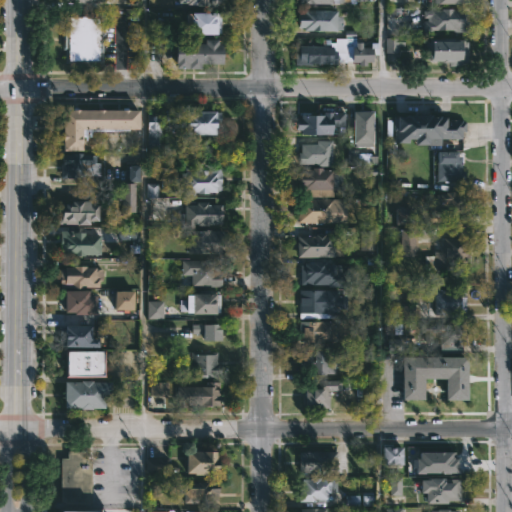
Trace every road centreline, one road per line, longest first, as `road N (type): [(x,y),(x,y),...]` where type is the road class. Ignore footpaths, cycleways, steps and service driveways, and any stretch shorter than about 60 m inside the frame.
road 1 (residential): [(510,511),(500,0)]
road 2 (residential): [(259,511),(262,0)]
road 3 (residential): [(511,430),(0,427)]
road 4 (tertiary): [(511,87),(0,87)]
road 5 (tertiary): [(17,427),(20,0)]
